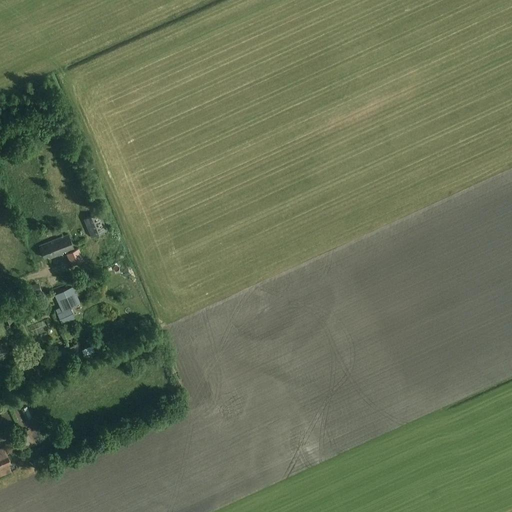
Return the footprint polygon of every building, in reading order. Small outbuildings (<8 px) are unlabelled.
[(84,216),(91,235),(103,230),(95,211),(84,216)] [(65,250),(71,265),(84,260),(76,243),(68,247),(64,238),(66,237),(64,231),(47,238),(49,243),(41,246),(42,248),(41,249),(45,258),(49,256),(50,258),(63,253),(62,251),(65,250)] [(69,290),(54,297),(61,311),(70,307),(76,304),(69,290)] [(0,300),(0,316),(3,323),(14,318),(4,299),(0,300)] [(61,311),(58,313),(63,323),(75,317),(70,307),(61,311)] [(65,348),(52,355),(58,366),(71,360),(65,348)] [(7,443),(11,451),(33,440),(27,428),(20,431),(22,436),(7,443)] [(0,474),(11,470),(8,464),(11,463),(4,447),(0,448),(0,474)]
